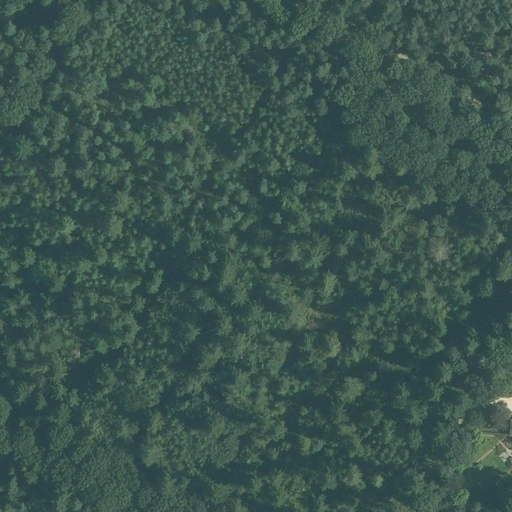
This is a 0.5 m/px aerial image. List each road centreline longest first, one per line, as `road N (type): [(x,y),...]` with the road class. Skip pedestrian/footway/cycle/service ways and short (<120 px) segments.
road 1 (track): [(111,478),(235,268),(233,254),(0,117)]
road 2 (track): [(511,120),(309,0)]
road 3 (track): [(406,511),(511,335)]
road 4 (track): [(167,511),(0,412)]
